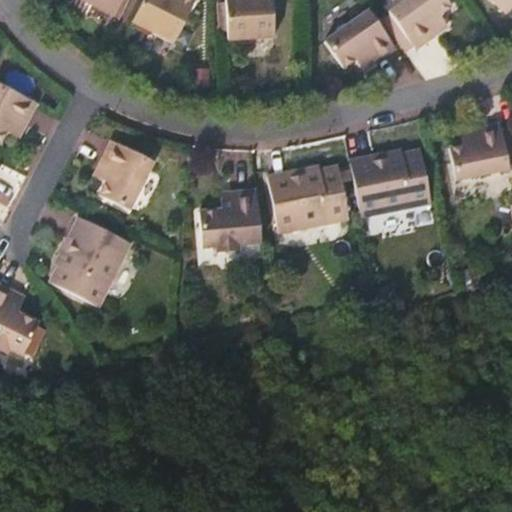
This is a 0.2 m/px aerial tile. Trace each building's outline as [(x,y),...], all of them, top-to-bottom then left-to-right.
[(80,0),(112,16),(120,0),(80,0)] [(120,0),(112,16),(118,19),(128,1),(128,0),(120,0)] [(142,0),(131,22),(171,43),(193,2),(189,0),(142,0)] [(272,0),(224,0),(225,4),(217,5),(218,34),(227,34),(228,42),(273,39),(272,0)] [(412,46),(437,26),(435,23),(442,18),(437,12),(449,3),(446,0),(398,0),(387,9),(388,10),(379,17),(403,48),(409,43),(412,46)] [(511,8),(511,0),(488,0),(505,15),(511,8)] [(371,64),(394,48),(376,23),(368,12),(366,10),(322,42),(342,69),(348,65),(353,72),(361,66),(364,70),(371,64)] [(435,23),(437,26),(444,21),(442,18),(435,23)] [(192,66),(190,83),(209,85),(211,69),(192,66)] [(356,76),(364,70),(361,66),(353,72),(356,76)] [(16,128),(21,130),(35,102),(0,83),(0,137),(4,131),(12,135),(16,128)] [(17,138),(21,130),(16,128),(12,135),(17,138)] [(469,139),(461,141),(463,148),(447,152),(454,184),(507,174),(506,169),(511,167),(511,143),(510,132),(500,134),(498,128),(468,134),(469,139)] [(101,172),(97,179),(103,183),(96,196),(126,211),(151,162),(109,141),(96,169),(101,172)] [(374,156),(347,161),(359,219),(431,205),(421,152),(400,155),(399,152),(382,155),(384,160),(376,162),(374,156)] [(292,177),(292,172),(267,177),(277,234),(349,221),(338,166),(320,170),(319,167),(300,171),(301,176),(292,177)] [(92,177),(97,179),(101,172),(96,169),(92,177)] [(235,244),(258,243),(254,191),(228,193),(229,200),(218,201),(219,211),(197,212),(199,246),(215,245),(219,250),(231,250),(235,244)] [(229,200),(228,193),(217,193),(218,201),(229,200)] [(365,220),(369,237),(433,223),(429,206),(365,220)] [(76,216),(65,238),(72,240),(67,249),(60,247),(52,264),(55,266),(47,282),(97,308),(129,243),(76,216)] [(72,240),(65,238),(60,247),(67,249),(72,240)] [(21,314),(24,306),(16,301),(19,295),(0,285),(0,350),(5,353),(11,350),(24,357),(41,325),(21,314)] [(16,301),(24,306),(28,299),(19,295),(16,301)]
